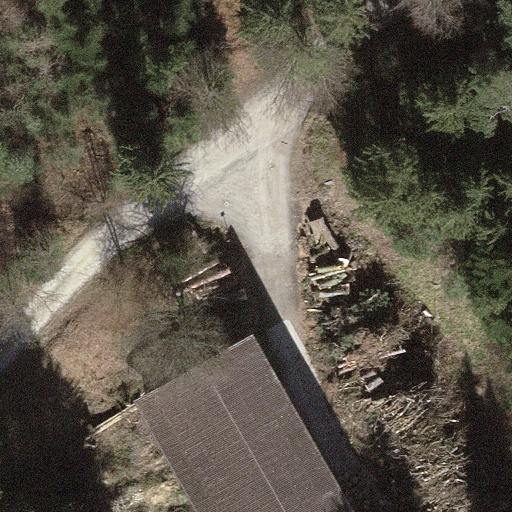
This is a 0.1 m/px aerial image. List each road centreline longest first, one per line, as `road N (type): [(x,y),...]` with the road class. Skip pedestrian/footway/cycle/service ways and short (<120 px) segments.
road 1 (track): [(0,351),(154,191),(443,0)]
road 2 (track): [(242,128),(285,226),(296,356),(382,511)]
